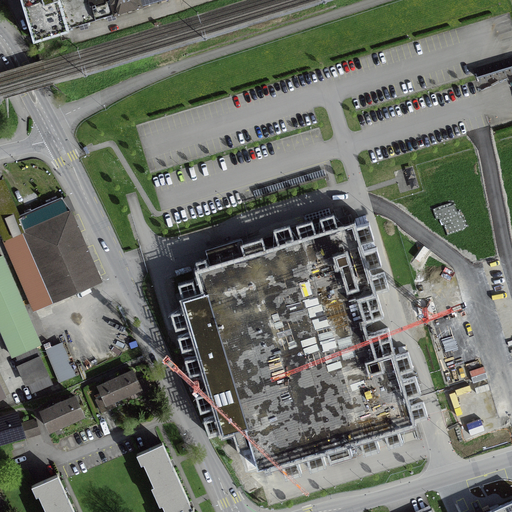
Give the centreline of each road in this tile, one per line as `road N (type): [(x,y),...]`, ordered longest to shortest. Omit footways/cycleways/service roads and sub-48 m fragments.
road 1 (residential): [(235,511),(55,139)]
road 2 (residential): [(47,123),(152,76),(380,0)]
road 3 (residential): [(326,511),(511,458)]
